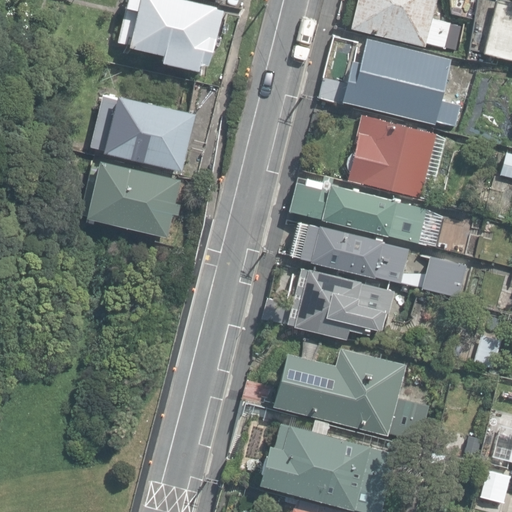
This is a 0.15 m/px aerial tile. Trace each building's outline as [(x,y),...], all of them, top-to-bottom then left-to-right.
[(160,61),(198,70),(200,61),(208,63),(221,7),(215,6),(215,4),(199,0),(124,0),(115,42),(128,45),(128,47),(161,55),(160,61)] [(423,41),(450,48),(457,24),(430,16),(434,0),(353,0),(346,26),(422,47),(423,41)] [(493,0),(482,52),(511,59),(511,1),(507,0),(493,0)] [(434,119),(455,124),(460,102),(440,98),(450,57),(364,36),(358,61),(350,59),(340,100),(433,122),(434,119)] [(316,94),(338,100),(343,80),(321,74),(316,94)] [(102,152),(180,170),(193,115),(102,96),(90,147),(103,150),(102,152)] [(347,179),(420,197),(436,133),(360,115),(355,134),(357,135),(353,154),(350,155),(347,158),(345,162),(346,167),(349,170),(347,179)] [(511,177),(511,153),(504,151),(499,174),(511,177)] [(84,218),(166,237),(172,213),(177,215),(180,204),(174,203),(179,180),(98,160),(98,163),(91,162),(90,169),(96,170),(84,218)] [(425,208),(331,185),(332,178),(323,175),(320,188),(295,182),(287,211),(417,242),(425,208)] [(511,234),(441,216),(433,247),(511,268),(511,234)] [(314,261),(407,284),(409,276),(401,274),(407,248),(321,227),(321,225),(306,221),(297,259),(313,263),(314,261)] [(511,270),(430,250),(421,289),(510,312),(511,302),(511,270)] [(393,290),(306,269),(301,290),(294,288),(291,303),(298,304),(293,326),(348,339),(350,334),(367,338),(370,327),(383,331),(393,290)] [(262,319),(291,324),(294,305),(265,300),(262,319)] [(474,363),(492,367),(498,336),(481,332),(474,363)] [(275,387),(270,405),(387,435),(388,430),(420,439),(428,410),(395,402),(405,364),(338,347),(333,364),(284,352),(275,387)] [(241,397),(270,405),(275,387),(246,379),(241,397)] [(262,467),(257,483),(366,511),(373,484),(381,486),(390,453),(369,447),(370,445),(327,434),(329,427),(313,423),(311,430),(279,421),(273,445),(268,444),(262,467)] [(510,460),(511,460),(511,439),(501,436),(498,446),(484,442),(480,457),(508,466),(510,460)] [(255,491),(257,483),(262,467),(227,457),(221,482),(255,491)] [(351,511),(298,498),(295,508),(292,507),(291,511),(289,511),(286,511),(285,511),(351,511)]
